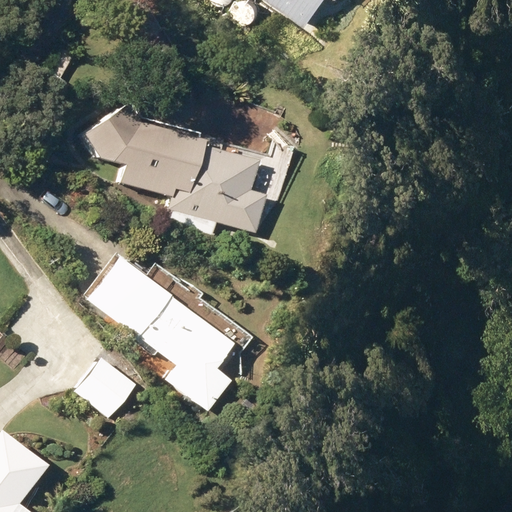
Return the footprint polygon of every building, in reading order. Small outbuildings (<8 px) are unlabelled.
[(267,0),(303,26),(321,0),(267,0)] [(58,100),(69,84),(60,78),(74,59),(62,51),(38,85),(58,100)] [(181,192),(173,224),(209,233),(213,216),(252,226),(261,193),(244,188),(250,164),(230,159),(235,142),(198,133),(196,138),(130,121),(119,103),(80,126),(94,149),(121,157),(116,175),(181,192)] [(71,297),(166,364),(155,379),(199,410),(220,380),(203,368),(221,343),(99,258),(71,297)] [(66,391),(101,417),(126,384),(91,357),(66,391)] [(238,398),(228,412),(235,418),(245,404),(238,398)] [(0,511),(14,511),(3,504),(29,467),(0,445),(0,511)]
